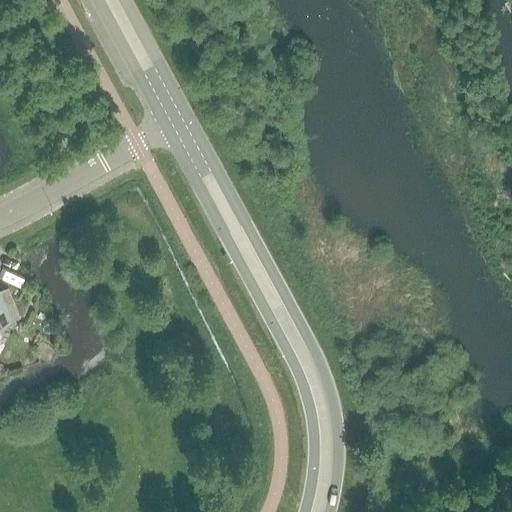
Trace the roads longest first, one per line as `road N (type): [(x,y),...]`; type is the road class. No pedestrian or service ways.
road 1 (secondary): [(331,511),(340,462),(333,398),(187,119)]
road 2 (secondary): [(162,132),(305,405),(312,461),(302,511)]
road 3 (residential): [(137,145),(0,219)]
road 4 (secondary): [(90,0),(162,132)]
road 5 (secondary): [(187,119),(122,0)]
